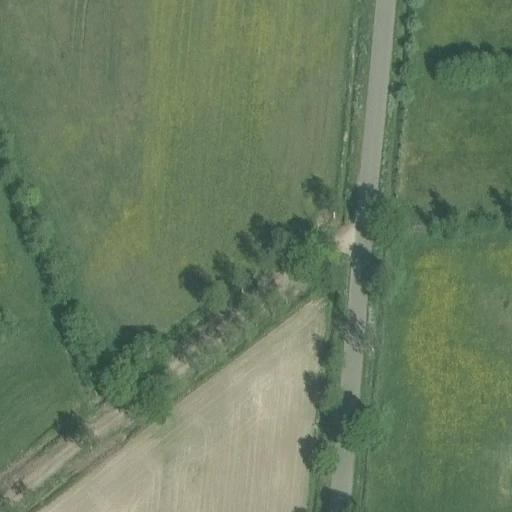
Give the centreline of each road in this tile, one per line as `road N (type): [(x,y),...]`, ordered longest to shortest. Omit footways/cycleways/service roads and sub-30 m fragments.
road 1 (unclassified): [(342,511),(386,0)]
road 2 (track): [(3,511),(366,220)]
